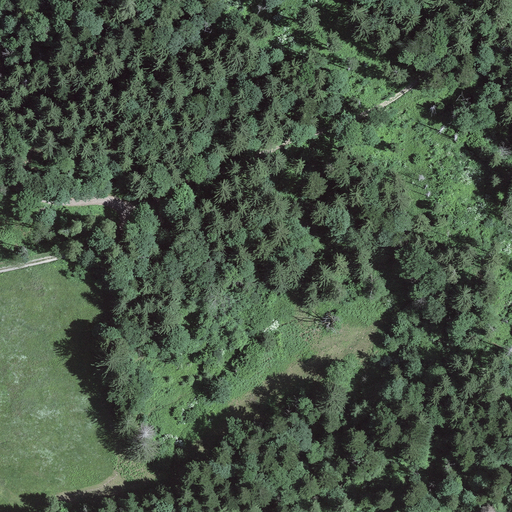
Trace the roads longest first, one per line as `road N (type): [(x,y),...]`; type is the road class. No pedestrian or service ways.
road 1 (track): [(511,15),(370,110),(127,213)]
road 2 (track): [(0,266),(102,244),(127,221),(121,203),(108,197),(53,202),(0,175)]
road 3 (track): [(0,10),(56,19),(137,0)]
